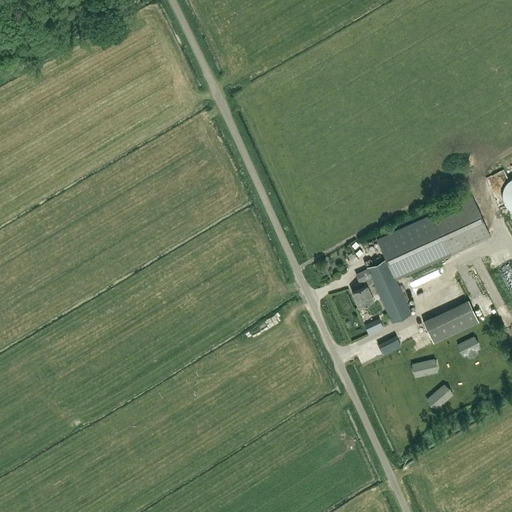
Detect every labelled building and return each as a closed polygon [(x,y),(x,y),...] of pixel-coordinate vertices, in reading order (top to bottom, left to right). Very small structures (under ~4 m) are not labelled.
[(505,184),(505,185),(504,185),(504,186),(504,187),(503,188),(503,189),(503,190),(502,191),(502,192),(502,193),(502,194),(502,195),(502,196),(502,197),(502,198),(503,199),(503,200),(503,201),(504,202),(504,203),(505,204),(505,205),(506,205),(506,206),(507,206),(507,207),(508,208),(509,208),(509,209),(510,209),(510,210),(511,210),(511,211),(511,210),(511,177),(511,178),(511,179),(510,179),(509,180),(508,181),(507,181),(507,182),(506,182),(506,183),(505,184)] [(366,285),(352,291),(358,307),(373,300),(371,296),(378,292),(392,322),(411,313),(396,279),(490,236),(472,196),(377,240),(386,259),(368,267),(368,268),(356,274),(360,282),(364,280),(366,285)] [(459,265),(466,262),(463,255),(455,258),(459,265)] [(491,302),(498,299),(491,283),(485,285),(491,302)] [(423,321),(433,342),(479,321),(468,299),(423,321)] [(475,311),(487,306),(484,300),(472,305),(475,311)] [(383,326),(380,319),(365,325),(368,333),(383,326)] [(374,341),(382,357),(401,349),(393,332),(374,341)] [(483,336),(443,352),(448,363),(488,348),(483,336)]
